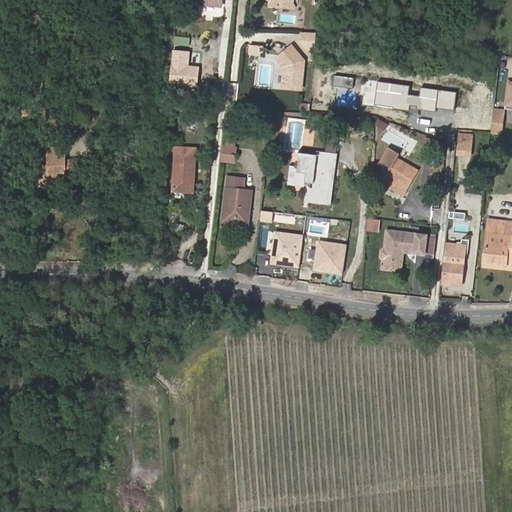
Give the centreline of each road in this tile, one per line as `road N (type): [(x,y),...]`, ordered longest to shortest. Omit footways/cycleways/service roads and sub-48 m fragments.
road 1 (unclassified): [(0,273),(208,286),(441,316),(511,314)]
road 2 (unknown): [(208,286),(227,86)]
road 3 (unknown): [(441,316),(445,125)]
